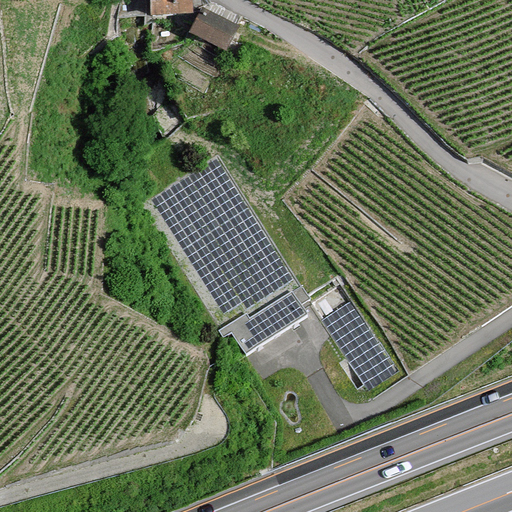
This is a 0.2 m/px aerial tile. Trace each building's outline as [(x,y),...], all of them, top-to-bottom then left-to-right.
[(191,0),(149,0),(150,14),(192,12),(191,0)] [(191,34),(227,50),(239,25),(202,9),(191,34)] [(215,154),(149,198),(223,311),(241,299),(247,309),(296,278),(215,154)] [(248,310),(218,329),(231,348),(241,341),(247,349),(304,312),(290,291),(252,316),(248,310)] [(349,302),(323,319),(369,390),(395,374),(349,302)]
